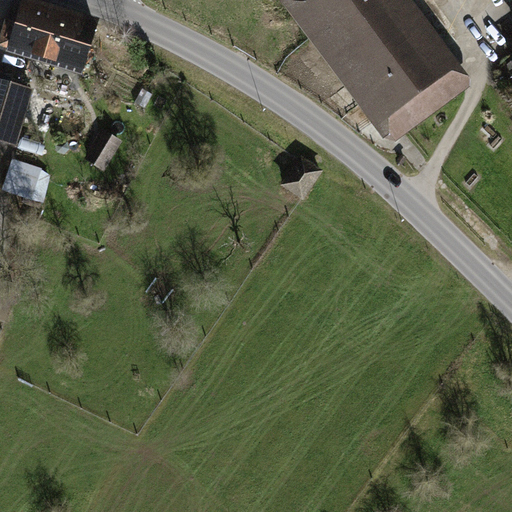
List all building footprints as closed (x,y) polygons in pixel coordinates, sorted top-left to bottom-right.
[(405,130),(449,97),(434,78),(444,70),(391,0),(315,0),(311,3),(327,25),(314,35),(364,102),(377,92),(405,130)] [(3,43),(39,55),(53,10),(29,2),(22,26),(9,22),(3,43)] [(93,23),(53,10),(39,55),(79,67),(93,23)] [(21,87),(0,81),(0,138),(12,142),(22,109),(15,107),(21,87)] [(102,167),(119,141),(104,132),(88,158),(102,167)] [(302,196),(320,171),(302,159),(285,184),(302,196)] [(30,198),(40,170),(13,161),(3,188),(30,198)] [(0,315),(5,317),(14,288),(3,284),(0,292),(0,315)]
